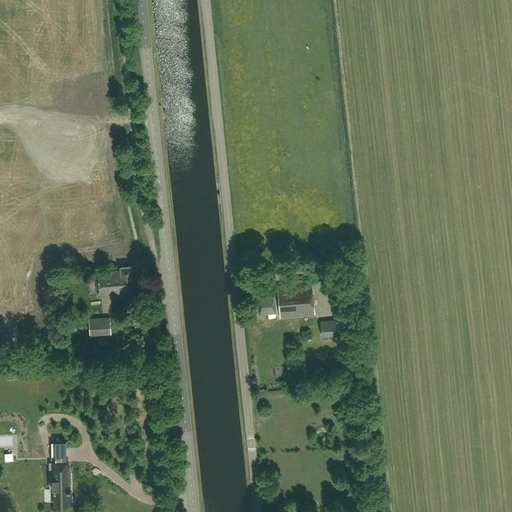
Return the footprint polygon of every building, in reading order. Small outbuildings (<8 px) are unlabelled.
[(110,294),(133,292),(131,267),(121,267),(121,271),(95,273),(97,295),(104,294),(104,292),(110,291),(110,294)] [(279,318),(313,315),(310,283),(276,286),(277,294),(274,295),(274,293),(256,295),(258,313),(275,312),(274,303),(278,303),(279,318)] [(110,317),(89,318),(91,335),(111,333),(110,317)] [(321,338),(347,336),(346,319),(319,321),(321,338)] [(72,505),(72,490),(71,490),(70,483),(70,474),(67,474),(67,463),(50,463),(50,488),(52,488),(53,506),(72,505)]
